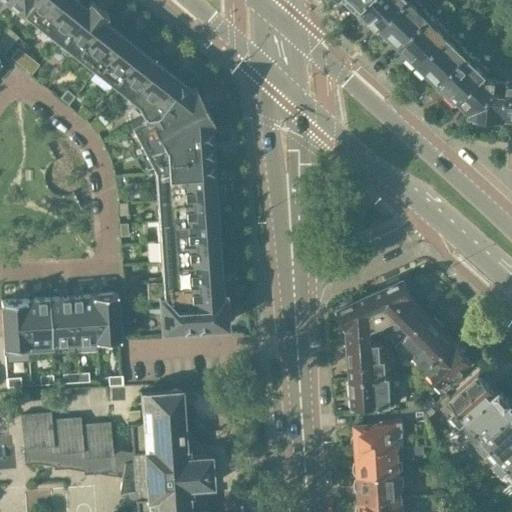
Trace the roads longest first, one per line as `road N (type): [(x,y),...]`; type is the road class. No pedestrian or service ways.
road 1 (residential): [(0,271),(108,265),(105,176),(86,132),(18,81),(0,104)]
road 2 (secondary): [(511,229),(293,31)]
road 3 (tertiary): [(308,511),(294,287)]
road 4 (secondary): [(299,96),(439,220)]
road 5 (tertiary): [(263,65),(291,241)]
road 6 (secondary): [(294,287),(439,220)]
road 7 (tertiary): [(291,241),(305,163),(299,96)]
